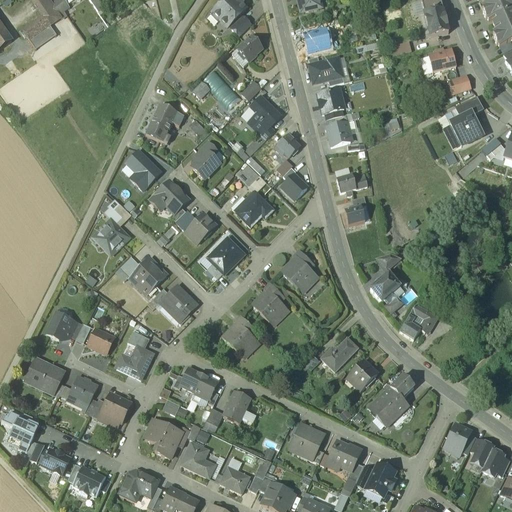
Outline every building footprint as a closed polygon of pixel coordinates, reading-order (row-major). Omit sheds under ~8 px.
[(51,6),(46,0),(29,0),(43,19),(54,11),(51,6)] [(63,3),(61,0),(59,0),(56,2),(56,3),(63,13),(68,9),(63,3)] [(97,1),(96,0),(89,0),(88,1),(98,14),(103,10),(97,1)] [(233,0),(227,0),(212,16),(213,17),(219,23),(227,31),(246,12),(240,6),(241,6),(237,2),(236,2),(233,0)] [(296,0),(300,15),(321,10),(318,0),(296,0)] [(510,0),(503,0),(482,9),(483,12),(482,13),(486,22),(487,21),(488,24),(494,21),(496,24),(492,26),(494,32),(499,30),(500,33),(492,36),(494,39),(493,39),(497,48),(499,51),(511,45),(511,0),(511,1),(510,0)] [(439,2),(420,4),(423,16),(442,14),(439,2)] [(63,13),(56,3),(51,6),(54,11),(60,20),(59,20),(60,21),(66,17),(63,13)] [(43,19),(22,34),(28,42),(49,27),(59,20),(60,20),(54,11),(43,19)] [(137,12),(126,18),(131,29),(143,23),(137,12)] [(423,16),(423,17),(429,41),(448,37),(442,14),(423,16)] [(219,23),(213,17),(208,22),(214,28),(219,23)] [(242,19),(230,30),(239,39),(251,28),(242,19)] [(0,52),(11,44),(0,27),(0,52)] [(49,27),(28,42),(35,52),(56,38),(49,27)] [(251,39),(236,52),(248,65),(248,66),(257,59),(256,58),(262,52),(251,39)] [(392,59),(411,56),(410,45),(391,48),(392,59)] [(248,65),(236,52),(232,56),(243,69),(248,65)] [(511,53),(503,59),(506,65),(511,61),(511,53)] [(435,59),(428,61),(432,78),(455,72),(450,55),(435,59)] [(318,66),(310,68),(309,68),(313,87),(327,84),(342,80),(337,61),(318,66)] [(202,80),(218,100),(237,85),(221,66),(202,80)] [(342,80),(327,84),(329,90),(344,87),(342,80)] [(453,100),(470,94),(466,82),(448,87),(453,100)] [(253,84),(241,96),(248,103),(260,91),(253,84)] [(208,91),(202,85),(193,95),(199,101),(208,91)] [(338,93),(317,99),(318,105),(317,105),(319,112),(320,112),(322,118),(340,114),(343,113),(338,93)] [(220,108),(227,115),(241,101),(234,94),(220,108)] [(279,120),(266,107),(267,106),(261,100),(250,111),(261,122),(255,128),(263,136),(263,137),(270,130),(279,120)] [(471,120),(482,115),(476,105),(455,116),(461,126),(471,120)] [(177,117),(160,109),(146,138),(163,146),(166,140),(172,127),(177,117)] [(340,114),(325,117),(326,123),(333,122),(342,119),(340,114)] [(184,120),(177,117),(172,127),(179,130),(184,120)] [(342,119),(333,122),(335,127),(346,124),(345,119),(342,119)] [(482,142),(471,120),(461,126),(449,131),(460,153),(482,142)] [(397,123),(387,127),(391,137),(401,133),(397,123)] [(194,124),(188,131),(195,138),(196,137),(201,143),(207,137),(194,124)] [(345,126),(326,131),(331,150),(350,145),(349,144),(352,143),(349,134),(347,135),(345,126)] [(270,130),(263,137),(263,136),(261,138),(265,143),(274,134),(270,130)] [(288,138),(276,150),(288,161),(299,150),(288,138)] [(511,143),(510,143),(503,165),(511,167),(511,143)] [(208,145),(195,158),(199,162),(207,154),(211,159),(217,154),(208,145)] [(481,156),(489,166),(503,155),(494,145),(481,156)] [(275,171),(284,162),(283,161),(285,160),(274,149),(263,159),(275,171)] [(142,195),(162,176),(138,152),(124,166),(134,176),(128,181),(142,195)] [(199,162),(191,170),(203,182),(219,166),(211,159),(207,154),(199,162)] [(452,157),(445,161),(449,169),(457,165),(452,157)] [(286,162),(276,172),(282,179),(291,170),(292,169),(286,162)] [(247,167),(237,178),(243,185),(254,174),(247,167)] [(295,174),(291,170),(282,179),(287,183),(292,177),(295,174)] [(254,174),(243,185),(249,190),(259,179),(254,174)] [(364,175),(352,178),(354,184),(366,182),(364,175)] [(307,192),(292,177),(287,183),(281,189),(296,203),(307,192)] [(352,178),(337,182),(340,196),(347,195),(352,194),(356,192),(354,184),(352,178)] [(366,182),(354,184),(356,192),(368,190),(366,182)] [(188,204),(169,184),(149,203),(158,212),(164,206),(174,217),(175,217),(181,211),(188,204)] [(253,194),(234,214),(237,217),(256,198),(253,194)] [(256,198),(237,217),(250,230),(261,219),(264,222),(272,213),(256,198)] [(364,199),(351,202),(353,208),(356,208),(357,210),(360,209),(360,210),(366,208),(364,199)] [(129,217),(115,202),(108,209),(109,211),(104,216),(110,223),(117,229),(129,217)] [(131,202),(125,206),(133,220),(140,216),(131,202)] [(353,208),(349,209),(349,212),(344,213),(348,228),(364,224),(360,210),(360,209),(357,210),(356,208),(353,208)] [(174,217),(170,221),(175,225),(185,215),(181,211),(175,217),(174,217)] [(175,225),(174,225),(184,235),(196,223),(187,213),(185,215),(175,225)] [(196,223),(184,235),(196,248),(215,230),(202,218),(196,223)] [(117,229),(110,223),(92,240),(100,249),(105,245),(115,254),(129,241),(117,229)] [(227,242),(207,261),(212,267),(222,277),(234,265),(235,266),(243,258),(227,242)] [(314,268),(299,253),(292,259),(294,261),(297,264),(299,262),(306,269),(306,268),(310,272),(314,268)] [(390,258),(376,262),(385,274),(399,262),(390,258)] [(140,270),(130,260),(119,271),(129,281),(140,270)] [(165,278),(149,261),(140,270),(129,281),(146,298),(165,278)] [(306,269),(299,262),(297,264),(294,261),(280,275),(298,292),(299,292),(304,286),(308,290),(318,280),(310,272),(306,268),(306,269)] [(222,277),(212,267),(207,273),(217,283),(222,277)] [(399,290),(388,277),(370,292),(381,305),(384,303),(392,295),(393,295),(399,290)] [(90,278),(86,283),(93,289),(97,283),(90,278)] [(285,301),(269,286),(263,292),(265,294),(268,297),(269,295),(276,302),(277,301),(280,305),(285,301)] [(168,297),(161,304),(181,324),(196,308),(176,288),(168,297)] [(403,308),(417,298),(411,289),(404,294),(405,296),(398,300),(403,308)] [(162,291),(151,303),(156,309),(161,304),(168,297),(162,291)] [(269,295),(268,297),(265,294),(251,308),(269,325),(275,319),(279,323),(288,313),(280,305),(277,301),(276,302),(269,295)] [(392,295),(384,303),(388,308),(385,310),(390,317),(392,315),(402,307),(393,295),(392,295)] [(426,314),(415,307),(411,315),(415,317),(422,322),(426,314)] [(437,322),(426,314),(422,322),(424,323),(422,326),(428,330),(431,332),(437,322)] [(411,315),(406,324),(411,327),(414,322),(413,322),(415,317),(411,315)] [(70,323),(55,316),(45,337),(58,343),(61,342),(63,338),(70,323)] [(255,334),(240,319),(234,325),(235,327),(238,330),(240,328),(247,335),(247,334),(251,338),(255,334)] [(70,323),(63,338),(69,341),(76,326),(70,323)] [(411,327),(406,324),(400,334),(414,343),(420,334),(411,327)] [(82,327),(75,343),(82,347),(90,331),(82,327)] [(238,330),(235,327),(222,340),(239,358),(240,358),(245,352),(249,356),(259,346),(251,338),(247,334),(247,335),(240,328),(238,330)] [(113,342),(95,333),(87,349),(105,358),(113,342)] [(132,335),(127,345),(137,350),(144,353),(149,343),(132,335)] [(357,353),(347,343),(334,355),(331,352),(321,362),(334,375),(357,353)] [(121,358),(115,371),(140,383),(153,358),(144,353),(137,350),(131,363),(121,358)] [(310,357),(301,366),(307,371),(316,362),(310,357)] [(64,376),(35,362),(24,384),(53,398),(59,387),(64,376)] [(377,378),(363,364),(349,378),(356,384),(353,387),(361,394),(377,378)] [(195,376),(188,372),(183,381),(179,390),(180,390),(194,396),(201,380),(195,377),(195,376)] [(97,389),(77,379),(67,399),(87,408),(88,409),(91,402),(97,389)] [(178,379),(172,390),(178,393),(180,390),(179,390),(183,381),(178,379)] [(403,379),(399,383),(395,380),(390,384),(394,388),(390,391),(400,402),(401,402),(413,390),(403,379)] [(208,384),(201,380),(194,396),(207,403),(208,403),(212,395),(216,386),(209,383),(208,384)] [(59,387),(53,398),(58,401),(64,389),(59,387)] [(168,402),(171,393),(163,391),(160,399),(168,402)] [(390,391),(367,412),(375,420),(376,419),(386,430),(408,409),(401,402),(400,402),(390,391)] [(250,402),(234,394),(222,417),(222,419),(238,427),(250,402)] [(212,395),(208,403),(207,403),(206,406),(212,409),(217,398),(212,395)] [(129,406),(110,397),(105,406),(98,422),(117,431),(129,406)] [(91,402),(88,409),(87,408),(84,416),(90,419),(96,405),(91,402)] [(105,406),(97,402),(96,405),(90,419),(98,422),(105,406)] [(179,409),(167,404),(163,413),(174,419),(179,409)] [(346,411),(340,416),(345,423),(351,418),(346,411)] [(222,417),(211,412),(205,425),(216,430),(222,419),(222,417)] [(21,422),(9,416),(6,421),(4,420),(1,425),(14,431),(8,445),(19,450),(18,451),(26,455),(33,441),(34,440),(33,440),(38,430),(36,429),(21,422)] [(38,424),(24,417),(21,422),(36,429),(38,424)] [(160,448),(168,431),(153,424),(145,442),(158,448),(158,447),(160,448)] [(324,438),(300,426),(291,445),(300,450),(297,456),(312,463),(317,452),(324,438)] [(470,434),(455,426),(444,449),(446,451),(449,453),(451,452),(460,456),(461,454),(469,438),(470,434)] [(189,436),(186,441),(192,444),(199,431),(192,428),(189,436)] [(158,447),(158,448),(154,455),(169,462),(173,455),(172,455),(175,448),(179,439),(180,436),(168,431),(160,448),(158,447)] [(189,436),(182,432),(180,436),(179,439),(175,448),(182,451),(186,441),(189,436)] [(469,438),(461,454),(467,457),(469,453),(475,440),(469,438)] [(481,443),(475,440),(469,453),(474,456),(475,456),(480,444),(481,444),(481,443)] [(360,455),(335,444),(327,462),(351,474),(355,465),(360,455)] [(481,444),(480,444),(475,456),(474,456),(470,464),(482,470),(483,470),(491,452),(492,452),(493,450),(481,444)] [(44,450),(37,446),(29,462),(36,466),(43,452),(44,450)] [(207,454),(190,446),(180,468),(197,476),(208,481),(213,471),(202,466),(207,454)] [(267,449),(263,458),(271,462),(275,453),(267,449)] [(48,455),(43,452),(38,463),(43,465),(48,455)] [(63,457),(57,454),(56,455),(49,452),(48,455),(43,465),(42,467),(54,473),(53,475),(59,478),(60,477),(61,478),(69,462),(62,458),(63,457)] [(323,455),(317,452),(312,463),(318,466),(323,455)] [(492,452),(491,452),(483,470),(482,470),(481,472),(494,479),(495,476),(495,475),(503,459),(503,460),(504,458),(492,452)] [(503,459),(495,475),(495,476),(501,478),(509,462),(503,460),(503,459)] [(363,469),(355,465),(351,474),(347,480),(355,484),(359,476),(363,469)] [(75,467),(67,483),(73,486),(81,470),(75,467)] [(370,482),(365,492),(382,500),(387,491),(389,492),(393,483),(391,482),(393,476),(376,468),(370,482)] [(105,481),(81,469),(81,470),(73,486),(72,489),(79,493),(78,495),(87,500),(88,497),(96,501),(100,493),(105,482),(105,481)] [(248,481),(227,470),(219,487),(240,497),(248,481)] [(137,474),(135,477),(130,478),(128,477),(118,496),(135,504),(138,497),(142,496),(150,500),(155,490),(158,484),(137,474)] [(370,482),(359,476),(355,484),(354,487),(365,492),(370,482)] [(262,482),(255,479),(248,493),(255,496),(257,492),(262,482)] [(272,483),(264,479),(262,482),(257,492),(266,496),(269,488),(270,489),(272,483)] [(511,480),(508,479),(500,495),(505,498),(511,484),(511,480)] [(105,482),(100,493),(106,495),(111,485),(105,482)] [(270,489),(269,488),(266,496),(261,507),(271,511),(284,511),(291,499),(270,489)] [(161,493),(155,490),(150,500),(146,510),(149,511),(151,511),(157,500),(161,493)] [(164,503),(161,509),(161,510),(165,511),(192,511),(197,504),(178,495),(179,494),(170,490),(164,503)] [(338,511),(342,511),(348,497),(340,495),(335,511),(338,511)] [(302,499),(296,511),(303,511),(308,501),(302,499)] [(164,503),(157,500),(151,511),(159,511),(161,510),(161,509),(164,503)] [(328,511),(329,511),(308,501),(303,511),(328,511)]
